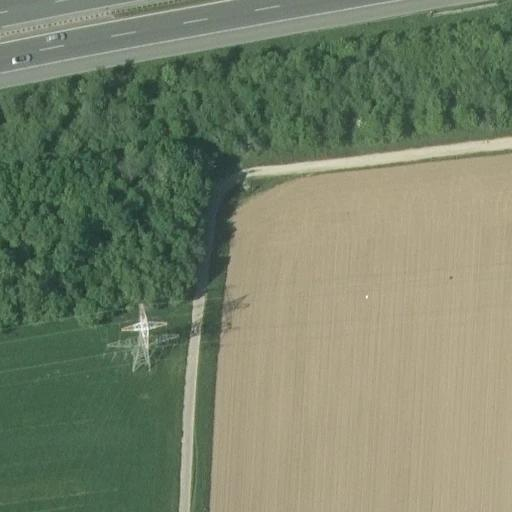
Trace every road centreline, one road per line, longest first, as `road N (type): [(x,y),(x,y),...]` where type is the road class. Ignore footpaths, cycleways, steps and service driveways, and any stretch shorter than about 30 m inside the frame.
road 1 (track): [(191,511),(218,191),(248,175),(511,146)]
road 2 (motorway): [(0,60),(379,0)]
